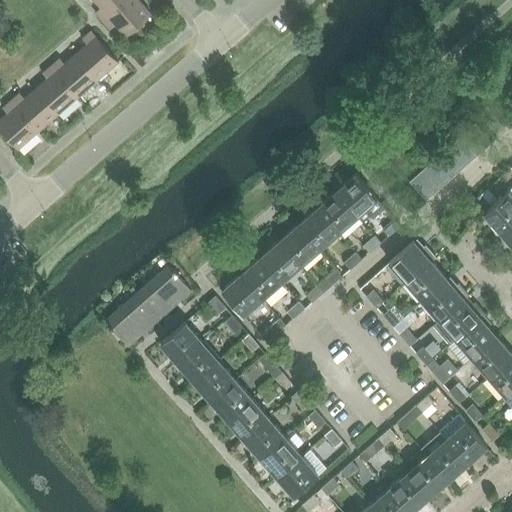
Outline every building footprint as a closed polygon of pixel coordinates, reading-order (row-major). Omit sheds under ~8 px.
[(94,13),(102,22),(126,0),(93,0),(100,8),(94,13)] [(137,0),(126,0),(102,22),(108,29),(114,24),(126,37),(151,15),(137,0)] [(86,44),(74,54),(97,79),(117,61),(90,31),(81,39),(86,44)] [(59,58),(50,66),(77,97),(97,79),(74,54),(63,64),(59,58)] [(46,78),(34,89),(56,114),(77,97),(50,66),(42,73),(46,78)] [(19,93),(9,101),(36,132),(56,114),(34,89),(24,98),(19,93)] [(511,115),(511,111),(499,97),(488,107),(503,124),(511,115)] [(36,132),(9,101),(1,108),(6,113),(0,118),(0,128),(17,149),(36,132)] [(473,122),(464,131),(480,149),(490,141),(473,122)] [(464,131),(454,139),(471,157),(480,149),(464,131)] [(454,139),(445,148),(462,166),(471,157),(454,139)] [(445,148),(436,156),(453,174),(462,166),(445,148)] [(436,156),(427,164),(444,183),(453,174),(436,156)] [(427,164),(417,173),(434,191),(444,183),(427,164)] [(434,191),(417,173),(409,180),(425,199),(434,191)] [(336,192),(357,216),(362,222),(370,215),(372,218),(384,208),(356,175),(336,192)] [(511,195),(508,191),(483,212),(500,231),(511,221),(511,195)] [(336,192),(317,208),(338,232),(357,216),(336,192)] [(317,208),(298,225),(319,249),(338,232),(317,208)] [(382,229),(388,235),(400,225),(394,219),(382,229)] [(511,221),(500,231),(511,244),(511,221)] [(298,225),(279,241),(300,265),(319,249),(298,225)] [(363,245),(369,252),(381,241),(375,235),(363,245)] [(413,241),(389,262),(406,281),(430,260),(435,256),(425,245),(421,249),(415,242),(418,239),(417,238),(414,241),(413,241)] [(279,241),(260,258),(281,282),(300,265),(279,241)] [(343,262),(349,269),(361,258),(355,252),(343,262)] [(260,258),(241,274),(262,299),(281,282),(260,258)] [(406,281),(423,301),(447,279),(430,260),(406,281)] [(169,267),(137,295),(159,320),(191,292),(169,267)] [(325,279),(331,285),(342,275),(336,268),(325,279)] [(262,299),(241,274),(221,291),(242,316),(262,299)] [(423,301),(439,320),(463,298),(468,294),(458,283),(453,287),(447,279),(423,301)] [(305,295),(311,302),(323,291),(318,284),(305,295)] [(367,295),(377,306),(383,300),(373,289),(367,295)] [(159,320),(137,295),(106,322),(127,347),(159,320)] [(225,308),(215,296),(209,302),(219,313),(225,308)] [(449,344),(456,339),(480,318),(480,317),(484,313),(475,302),(470,306),(463,298),(439,320),(432,325),(449,344)] [(286,312),(292,318),(304,308),(298,301),(286,312)] [(383,314),(394,326),(400,320),(390,308),(383,314)] [(242,327),(232,315),(225,321),(236,333),(242,327)] [(267,328),(273,335),(285,325),(279,318),(267,328)] [(456,339),(472,358),(496,337),(480,318),(456,339)] [(160,344),(177,363),(202,342),(185,322),(160,344)] [(400,333),(410,345),(417,339),(406,327),(400,333)] [(259,346),(248,334),(242,340),(252,352),(259,346)] [(472,358),(489,377),(511,356),(511,354),(496,337),(472,358)] [(177,363),(194,382),(218,361),(202,342),(177,363)] [(417,352),(427,364),(434,358),(423,346),(417,352)] [(275,365),(265,353),(259,359),(269,371),(275,365)] [(511,356),(489,377),(505,396),(511,389),(511,356)] [(440,365),(433,371),(438,377),(443,383),(450,377),(459,369),(449,358),(440,365)] [(194,382),(211,401),(235,380),(218,361),(194,382)] [(292,384),(281,372),(275,378),(285,389),(292,384)] [(211,401),(227,420),(251,398),(235,380),(211,401)] [(450,390),(460,402),(466,396),(456,384),(450,390)] [(309,403),(298,391),(292,397),(302,409),(309,403)] [(428,395),(417,405),(423,412),(434,402),(428,395)] [(227,420),(244,439),(268,417),(251,398),(227,420)] [(466,410),(476,421),(483,415),(473,404),(466,410)] [(325,422),(315,410),(308,416),(319,428),(325,422)] [(409,411),(397,421),(404,429),(415,418),(409,411)] [(244,439),(260,458),(285,436),(268,417),(244,439)] [(465,422),(445,439),(467,464),(486,446),(465,422)] [(482,429),(493,440),(500,434),(489,422),(482,429)] [(390,428),(378,438),(385,445),(396,435),(390,428)] [(342,441),(332,429),(325,435),(336,447),(342,441)] [(439,432),(421,447),(422,448),(421,449),(427,455),(448,480),(467,464),(445,439),(439,432)] [(260,458),(277,476),(301,455),(285,436),(260,458)] [(371,444),(359,455),(365,462),(377,451),(371,444)] [(402,466),(407,472),(429,497),(448,480),(427,455),(421,449),(402,466)] [(301,455),(277,476),(294,496),(318,475),(301,455)] [(352,461),(340,471),(347,479),(358,468),(352,461)] [(407,472),(388,489),(408,511),(411,511),(429,497),(407,472)] [(333,478),(321,488),(328,495),(339,485),(333,478)] [(408,511),(388,489),(369,505),(375,511),(408,511)] [(314,494),(302,505),(308,511),(320,502),(314,494)]
